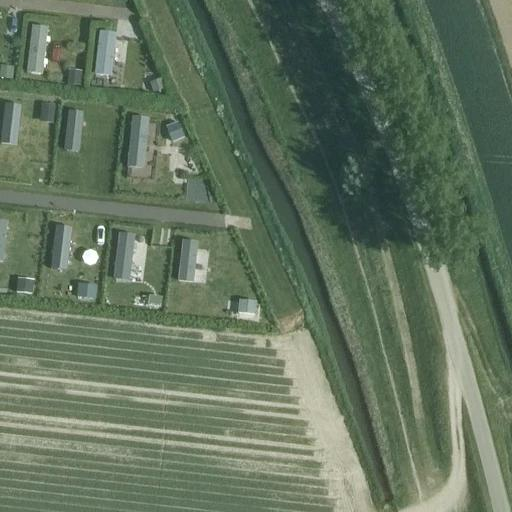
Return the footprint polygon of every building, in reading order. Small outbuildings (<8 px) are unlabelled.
[(67,33),(49,31),(44,75),(61,77),(67,33)] [(117,36),(99,34),(94,78),(111,80),(117,36)] [(1,69),(0,75),(0,80),(12,82),(14,70),(1,69)] [(69,74),(68,87),(80,88),(81,75),(69,74)] [(162,83),(150,87),(154,95),(165,91),(162,83)]
